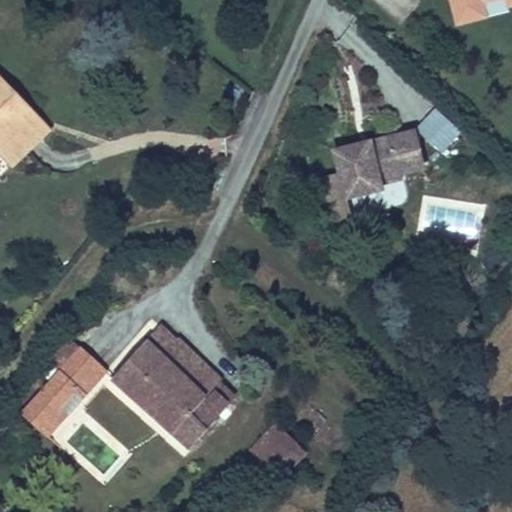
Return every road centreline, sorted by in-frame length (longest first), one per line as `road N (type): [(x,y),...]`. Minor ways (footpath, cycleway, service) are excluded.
road 1 (unclassified): [(318,0),(190,271)]
road 2 (unknown): [(312,12),(366,51),(404,100)]
